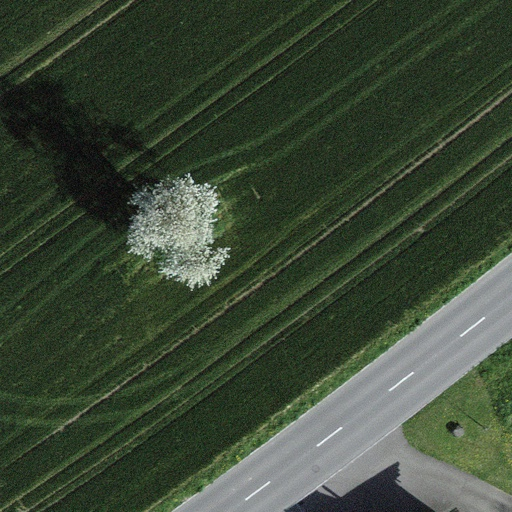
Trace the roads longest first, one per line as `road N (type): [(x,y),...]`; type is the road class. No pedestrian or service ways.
road 1 (unclassified): [(511,294),(346,423),(210,511)]
road 2 (track): [(346,423),(506,511)]
